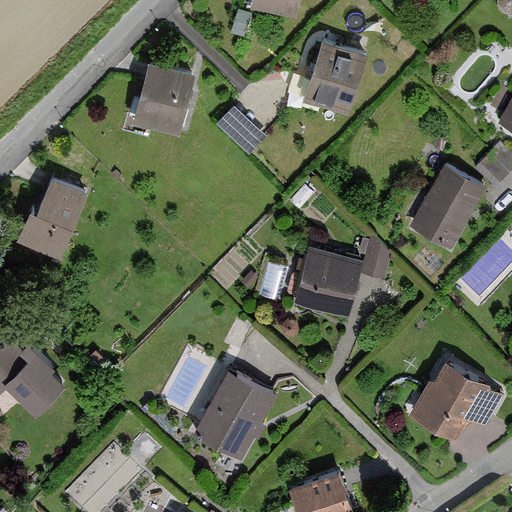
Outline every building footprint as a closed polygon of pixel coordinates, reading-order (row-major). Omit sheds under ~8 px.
[(268,2),(257,0),(217,0),(208,10),(245,47),(262,30),(268,2)] [(295,0),(257,0),(268,2),(294,9),(295,0)] [(366,49),(324,34),(304,91),(321,97),(346,106),(366,49)] [(193,68),(148,56),(147,59),(145,69),(132,115),(177,127),(193,68)] [(511,96),(500,118),(511,124),(511,96)] [(249,151),(266,132),(234,101),(217,120),(249,151)] [(490,150),(510,169),(511,166),(511,151),(500,139),(490,150)] [(480,159),(500,179),(510,169),(490,150),(480,159)] [(484,182),(446,160),(410,221),(449,243),(484,182)] [(87,186),(52,171),(48,181),(37,206),(29,202),(16,232),(59,251),(87,186)] [(391,251),(371,232),(362,271),(372,273),(385,276),(391,251)] [(361,255),(310,241),(295,296),(346,310),(361,255)] [(22,340),(0,318),(0,384),(6,379),(34,407),(63,378),(48,364),(52,360),(27,336),(22,340)] [(104,380),(115,368),(94,349),(83,362),(104,380)] [(429,373),(410,408),(458,434),(468,415),(483,423),(502,390),(486,382),(489,378),(445,354),(435,372),(429,373)] [(275,389),(228,363),(194,425),(240,452),(275,389)] [(338,466),(290,483),(300,511),(337,511),(352,507),(343,481),(338,466)]
